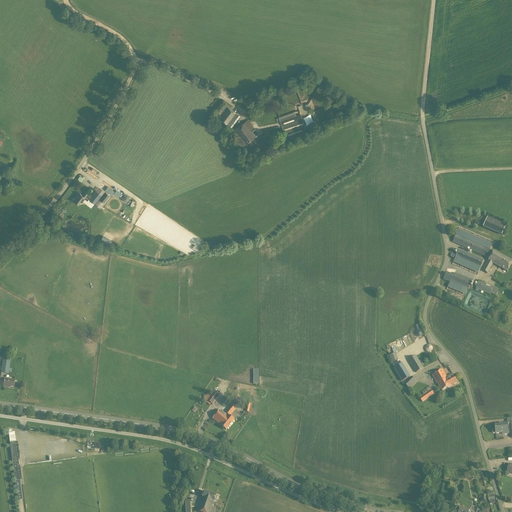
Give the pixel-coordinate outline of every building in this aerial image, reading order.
[(239,115),(223,103),(214,115),(230,127),(239,115)] [(256,111),(251,115),(254,119),(259,115),(256,111)] [(295,112),(279,117),(287,140),(306,133),(305,132),(306,131),(301,114),(296,115),(295,112)] [(235,129),(237,132),(233,135),(235,139),(234,139),(235,139),(234,140),(235,142),(236,141),(237,143),(238,142),(241,146),(255,137),(250,131),(254,128),(248,120),(235,129)] [(116,189),(113,193),(118,197),(121,193),(116,189)] [(84,191),(81,195),(79,192),(75,197),(75,198),(73,200),(78,204),(83,198),(87,201),(88,199),(94,204),(101,195),(95,190),(90,196),(87,194),(88,194),(84,191)] [(103,202),(109,195),(106,192),(100,200),(103,202)] [(501,235),(505,225),(487,216),(482,226),(501,235)] [(490,250),(484,247),(456,235),(452,243),(480,255),(486,257),(490,250)] [(480,268),(484,260),(459,249),(455,257),(480,268)] [(511,260),(494,251),(488,261),(483,271),(488,274),(493,264),(507,272),(511,262),(511,260)] [(468,290),(472,280),(454,273),(454,275),(446,272),(443,280),(468,290)] [(475,289),(490,295),(493,287),(479,281),(475,289)] [(399,360),(397,353),(389,356),(392,363),(399,360)] [(419,361),(416,356),(408,361),(416,373),(424,368),(422,366),(424,365),(422,363),(421,364),(421,363),(422,363),(420,360),(419,361)] [(3,360),(1,370),(8,371),(8,372),(11,373),(12,369),(9,369),(10,361),(3,360)] [(401,364),(401,365),(399,362),(393,366),(394,369),(402,382),(409,377),(401,364)] [(438,384),(448,379),(442,370),(432,376),(437,384),(438,384)] [(448,379),(438,384),(442,391),(450,386),(457,383),(453,376),(448,379)] [(15,380),(4,379),(4,378),(0,377),(0,384),(3,385),(3,387),(8,388),(9,387),(14,388),(15,380)] [(409,388),(415,382),(411,377),(404,384),(409,388)] [(422,402),(433,395),(428,388),(426,389),(428,392),(427,392),(426,390),(422,392),(423,395),(419,398),(422,402)] [(213,405),(219,397),(213,392),(207,401),(206,403),(210,406),(211,404),(213,405)] [(230,416),(236,409),(232,406),(226,413),(230,416)] [(219,425),(227,416),(220,410),(212,419),(219,425)] [(227,416),(219,425),(226,431),(234,420),(230,416),(229,417),(227,416)] [(511,439),(511,438),(511,422),(507,422),(507,423),(502,423),(502,424),(495,425),(495,428),(492,428),(492,429),(492,433),(493,433),(495,433),(495,434),(502,433),(502,435),(508,434),(511,433),(511,439)] [(19,465),(18,460),(20,460),(19,454),(19,452),(18,447),(18,446),(18,445),(17,442),(10,443),(14,481),(21,480),(19,465)] [(214,511),(216,509),(213,507),(216,496),(204,492),(197,511),(198,511),(214,511)]
